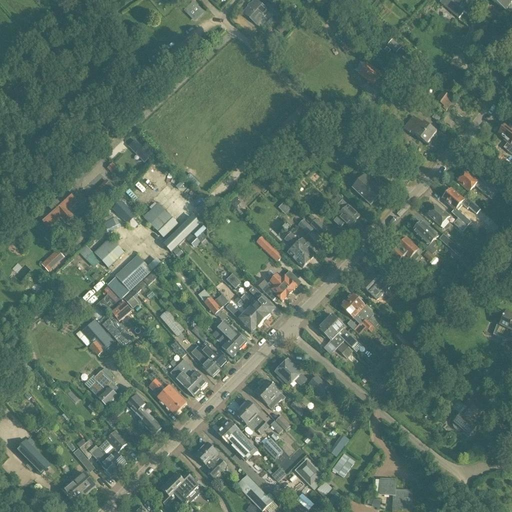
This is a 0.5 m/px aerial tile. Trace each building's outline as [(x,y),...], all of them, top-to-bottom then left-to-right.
[(256,0),(255,0),(243,14),(257,27),(270,13),(274,16),(277,19),(282,14),(276,9),(272,5),(273,4),(268,0),(256,0)] [(467,15),(476,5),(470,0),(442,0),(440,3),(459,19),(464,13),(467,15)] [(511,0),(490,0),(506,12),(509,9),(511,11),(511,0)] [(203,14),(193,4),(186,11),(196,21),(203,14)] [(86,7),(74,18),(81,27),(94,16),(86,7)] [(283,23),(276,30),(281,35),(288,28),(283,23)] [(111,48),(117,54),(129,41),(123,36),(111,48)] [(353,49),(348,41),(341,46),(346,54),(353,49)] [(395,53),(400,47),(392,41),(389,45),(390,46),(389,47),(395,53)] [(62,47),(46,61),(53,69),(54,69),(58,73),(62,70),(58,65),(69,55),(62,47)] [(366,65),(359,74),(375,86),(382,77),(366,65)] [(93,79),(88,83),(90,86),(89,87),(97,95),(112,81),(104,73),(95,81),(93,79)] [(26,80),(14,92),(24,103),(30,97),(32,99),(35,96),(34,94),(37,91),(26,80)] [(424,86),(410,83),(408,92),(422,96),(424,86)] [(443,93),(433,106),(440,111),(441,110),(445,114),(454,102),(443,93)] [(435,114),(432,119),(438,123),(441,119),(435,114)] [(423,125),(414,117),(404,130),(410,135),(411,133),(427,146),(437,133),(424,123),(423,125)] [(32,133),(31,139),(43,141),(47,123),(34,121),(32,133)] [(511,129),(506,125),(498,135),(511,146),(511,144),(511,129)] [(136,141),(130,148),(145,164),(152,158),(136,141)] [(309,147),(304,142),(297,149),(302,153),(301,154),(307,159),(313,153),(313,152),(315,150),(310,146),(309,147)] [(345,166),(350,160),(332,142),(326,148),(345,166)] [(117,179),(121,174),(113,165),(110,168),(108,170),(117,179)] [(459,182),(458,182),(470,193),(475,187),(492,201),(498,194),(481,179),(478,182),(472,176),(471,177),(467,173),(463,177),(461,177),(459,179),(459,182)] [(382,194),(365,177),(353,189),(371,206),(382,194)] [(108,182),(107,181),(101,186),(93,193),(95,195),(90,199),(101,210),(107,205),(105,202),(117,191),(108,182)] [(30,191),(17,199),(23,209),(28,205),(27,203),(34,199),(38,196),(39,194),(36,189),(30,192),(30,191)] [(444,199),(443,200),(455,211),(461,204),(468,210),(469,209),(477,215),(481,211),(466,197),(463,200),(452,190),(448,194),(446,194),(444,197),(444,199)] [(66,224),(74,216),(69,211),(78,203),(67,192),(39,219),(49,229),(61,219),(66,224)] [(349,228),(359,217),(339,198),(333,205),(342,214),(334,222),(341,228),(345,224),(349,228)] [(234,200),(230,205),(235,210),(238,207),(238,204),(234,200)] [(165,239),(178,225),(158,205),(144,218),(165,239)] [(429,215),(428,216),(441,227),(450,217),(446,214),(445,214),(437,207),(433,210),(431,211),(429,213),(429,215)] [(311,226),(316,220),(312,216),(307,222),(311,226)] [(116,218),(100,226),(105,236),(121,228),(116,218)] [(172,253),(200,226),(195,220),(166,248),(172,253)] [(463,233),(467,228),(461,222),(458,220),(454,225),(463,233)] [(213,221),(208,225),(213,229),(217,225),(213,221)] [(322,236),(327,230),(317,221),(311,226),(322,236)] [(308,235),(313,230),(304,222),(299,227),(308,235)] [(414,232),(413,232),(429,247),(439,238),(431,230),(430,231),(422,223),(418,227),(416,227),(414,230),(414,232)] [(202,226),(193,235),(199,241),(201,244),(207,238),(202,234),(206,230),(202,226)] [(300,243),(291,235),(286,241),(294,250),(289,255),(303,269),(316,256),(311,252),(313,250),(303,240),(300,243)] [(196,249),(201,244),(193,236),(187,241),(196,249)] [(444,236),(439,240),(459,258),(464,253),(444,236)] [(51,239),(47,242),(56,251),(60,248),(51,239)] [(420,257),(416,254),(419,251),(407,239),(394,252),(403,260),(406,256),(410,260),(414,264),(420,257)] [(110,240),(95,255),(109,270),(124,255),(110,240)] [(85,246),(78,253),(85,260),(92,253),(85,246)] [(275,249),(271,254),(275,258),(273,259),(277,264),(283,257),(275,249)] [(49,273),(64,259),(57,252),(43,265),(49,273)] [(398,265),(403,260),(394,252),(390,257),(398,265)] [(439,262),(428,252),(424,257),(429,262),(430,262),(431,263),(430,264),(434,267),(439,262)] [(130,292),(152,272),(138,257),(116,278),(130,292)] [(170,272),(163,264),(154,273),(158,277),(164,271),(168,275),(170,272)] [(510,283),(511,280),(511,270),(502,265),(496,276),(510,283)] [(383,273),(381,275),(376,271),(372,276),(373,276),(363,287),(377,301),(394,284),(383,273)] [(148,287),(158,278),(154,273),(144,282),(148,287)] [(262,279),(256,285),(274,302),(277,299),(279,301),(280,300),(283,303),(297,288),(301,284),(290,273),(280,283),(276,278),(269,286),(262,279)] [(235,290),(241,284),(232,276),(227,281),(235,290)] [(181,292),(184,289),(179,282),(176,285),(181,292)] [(453,282),(449,287),(455,291),(457,293),(460,288),(458,286),(453,282)] [(138,299),(139,297),(137,295),(142,291),(138,287),(132,292),(138,299)] [(262,297),(253,288),(249,293),(258,301),(257,303),(270,316),(270,315),(275,310),(262,297)] [(205,291),(198,296),(205,304),(205,305),(214,316),(221,311),(221,310),(214,302),(205,291)] [(133,310),(139,305),(135,301),(138,299),(132,292),(129,295),(130,296),(125,301),(133,310)] [(216,302),(214,302),(221,310),(229,303),(223,296),(216,302)] [(255,305),(246,296),(242,300),(264,322),(270,316),(257,303),(255,305)] [(352,296),(347,302),(368,322),(373,317),(374,316),(365,308),(352,296)] [(241,301),(239,298),(235,302),(247,313),(245,315),(258,328),(264,322),(242,300),(241,301)] [(368,322),(347,302),(341,307),(354,320),(361,327),(363,325),(368,330),(372,327),(368,322)] [(112,314),(120,324),(132,313),(125,304),(112,314)] [(258,329),(258,328),(245,315),(243,317),(230,305),(226,309),(239,321),(252,334),(257,328),(258,329)] [(384,317),(389,312),(381,305),(377,309),(384,317)] [(177,338),(185,332),(168,312),(160,319),(177,338)] [(497,325),(493,336),(511,342),(511,316),(507,314),(500,326),(497,325)] [(325,324),(344,343),(352,350),(358,344),(344,330),(345,329),(332,317),(325,324)] [(373,317),(368,322),(375,328),(379,323),(373,317)] [(123,349),(133,340),(112,318),(103,326),(123,349)] [(354,331),(358,328),(351,321),(348,325),(354,331)] [(106,351),(114,344),(95,322),(82,333),(91,344),(96,340),(106,351)] [(124,322),(121,325),(128,333),(131,329),(124,322)] [(237,333),(225,322),(219,330),(241,351),(248,343),(237,333)] [(344,343),(325,324),(319,330),(321,332),(319,334),(325,340),(327,338),(331,342),(330,344),(337,351),(344,343)] [(408,326),(404,331),(409,335),(413,330),(408,326)] [(204,344),(209,339),(197,327),(194,330),(192,332),(204,344)] [(422,339),(427,333),(422,329),(417,335),(422,339)] [(233,359),(241,351),(219,330),(212,336),(224,346),(222,348),(233,359)] [(428,349),(435,340),(429,335),(422,344),(428,349)] [(409,357),(416,350),(407,341),(400,348),(409,357)] [(96,343),(91,348),(98,357),(104,352),(96,343)] [(182,360),(187,355),(176,343),(171,348),(182,360)] [(207,350),(204,354),(203,354),(220,371),(228,363),(218,353),(216,355),(209,348),(210,347),(207,343),(204,346),(207,350)] [(138,345),(134,349),(143,358),(147,355),(138,345)] [(204,354),(198,348),(192,355),(201,364),(200,364),(203,368),(213,379),(220,371),(203,354),(204,354)] [(414,355),(410,360),(415,364),(419,359),(414,355)] [(22,360),(11,361),(13,369),(23,367),(22,360)] [(124,372),(129,367),(123,360),(117,365),(124,372)] [(388,384),(397,374),(388,365),(384,361),(378,367),(382,370),(378,374),(388,384)] [(201,391),(207,385),(184,362),(178,368),(201,391)] [(301,387),(307,381),(301,375),(302,375),(288,362),(276,374),(289,387),(295,381),(301,387)] [(194,398),(201,391),(178,368),(176,370),(171,375),(194,398)] [(98,381),(90,390),(108,409),(118,398),(114,394),(118,390),(111,382),(114,380),(114,377),(107,370),(105,370),(102,373),(102,372),(95,378),(98,381)] [(149,378),(154,383),(164,394),(181,412),(187,405),(159,378),(160,377),(155,372),(149,378)] [(322,398),(330,391),(317,378),(309,386),(322,398)] [(283,401),(285,399),(268,382),(262,388),(278,405),(282,400),(283,401)] [(175,417),(181,412),(164,394),(154,383),(149,388),(154,394),(153,395),(175,417)] [(454,384),(452,390),(462,392),(463,387),(454,384)] [(273,412),(275,409),(274,408),(278,405),(262,388),(255,395),(273,412)] [(138,396),(127,407),(136,416),(137,415),(142,420),(140,422),(142,424),(155,437),(163,429),(150,416),(148,418),(140,411),(146,405),(138,396)] [(478,418),(486,410),(472,398),(464,407),(465,407),(463,409),(459,415),(460,416),(454,424),(455,424),(453,426),(453,427),(454,428),(454,429),(455,430),(456,431),(457,431),(458,431),(458,432),(459,432),(460,432),(461,430),(464,432),(462,434),(468,439),(469,437),(470,437),(471,437),(472,437),(473,436),(474,436),(475,435),(476,434),(476,433),(476,432),(476,431),(477,430),(471,425),(477,418),(478,418)] [(264,432),(269,428),(258,417),(260,414),(248,403),(242,409),(264,432)] [(301,417),(306,412),(296,403),(291,408),(301,417)] [(264,432),(242,409),(235,416),(247,427),(253,433),(255,431),(261,436),(264,432)] [(286,432),(291,427),(281,417),(276,422),(286,432)] [(244,440),(240,436),(241,435),(229,422),(223,428),(249,454),(252,457),(257,452),(254,449),(245,439),(244,440)] [(279,435),(283,431),(275,423),(271,426),(279,435)] [(249,454),(223,428),(217,434),(230,446),(243,460),(249,454)] [(130,430),(125,434),(131,442),(137,438),(130,430)] [(100,452),(101,451),(120,471),(127,465),(117,455),(127,445),(116,433),(98,450),(100,452)] [(26,441),(15,452),(39,477),(51,466),(31,447),(34,444),(30,439),(27,442),(26,441)] [(80,449),(86,444),(83,440),(77,446),(80,449)] [(275,460),(283,453),(271,440),(263,447),(275,460)] [(72,452),(76,450),(70,443),(67,446),(72,452)] [(100,452),(98,450),(93,445),(92,447),(88,443),(80,450),(89,460),(93,457),(103,467),(102,468),(106,471),(104,473),(110,479),(112,478),(120,471),(101,451),(100,452)] [(208,445),(202,451),(222,472),(227,467),(225,465),(226,464),(226,463),(208,445)] [(336,445),(330,454),(337,459),(343,450),(336,445)] [(84,467),(89,463),(79,451),(74,455),(84,467)] [(222,472),(202,451),(195,457),(207,468),(210,471),(207,474),(214,480),(218,476),(222,472)] [(344,480),(356,464),(344,456),(332,472),(344,480)] [(193,480),(187,474),(182,480),(178,476),(170,483),(190,503),(189,503),(190,504),(194,501),(190,497),(200,487),(193,481),(193,480)] [(96,489),(85,475),(78,480),(75,476),(70,479),(73,484),(75,483),(87,497),(96,489)] [(268,499),(266,497),(267,497),(247,477),(237,487),(261,511),(263,511),(276,500),(271,495),(268,499)] [(395,482),(381,481),(381,492),(378,492),(378,495),(381,495),(394,496),(393,511),(410,511),(411,492),(395,492),(395,482)] [(75,483),(73,484),(68,488),(64,484),(59,488),(75,506),(87,497),(75,483)] [(190,503),(170,483),(162,491),(167,497),(161,503),(166,508),(177,498),(183,504),(186,507),(189,503),(190,503)] [(322,486),(317,492),(325,500),(325,501),(335,510),(336,509),(338,511),(345,504),(333,493),(324,484),(322,486)] [(373,500),(372,507),(379,509),(380,502),(373,500)]
